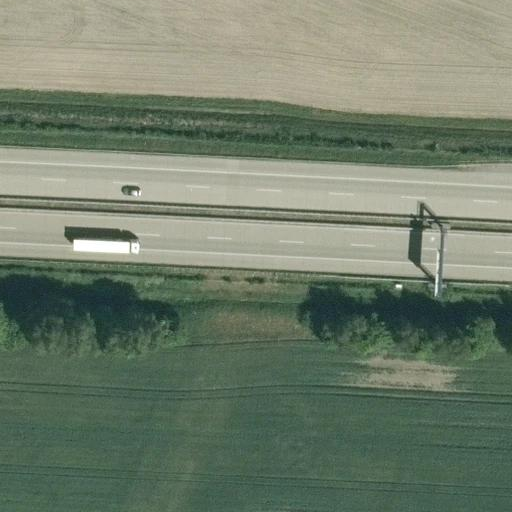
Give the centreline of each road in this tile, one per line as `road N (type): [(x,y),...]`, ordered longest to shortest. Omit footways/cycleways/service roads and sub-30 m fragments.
road 1 (motorway): [(0,231),(511,257)]
road 2 (motorway): [(511,198),(0,173)]
